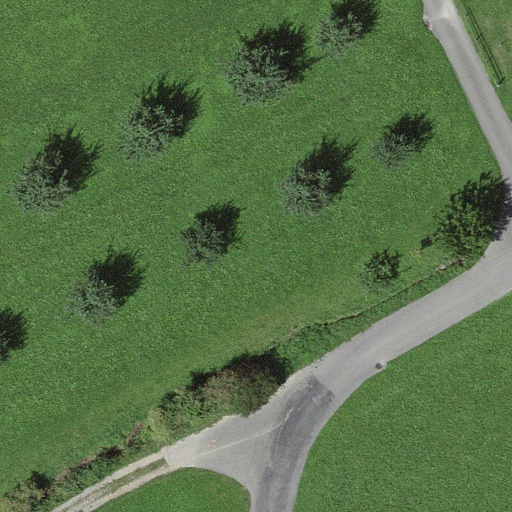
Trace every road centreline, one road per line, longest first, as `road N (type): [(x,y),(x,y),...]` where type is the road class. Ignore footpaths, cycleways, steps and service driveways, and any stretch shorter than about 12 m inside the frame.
road 1 (unclassified): [(277,511),(323,397),(511,284)]
road 2 (track): [(323,397),(93,511)]
road 3 (track): [(511,136),(451,0)]
